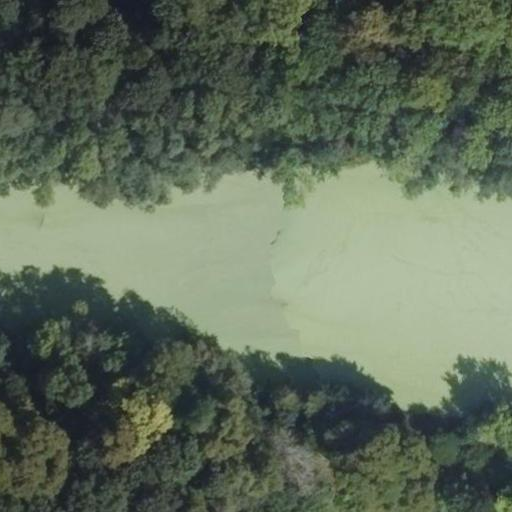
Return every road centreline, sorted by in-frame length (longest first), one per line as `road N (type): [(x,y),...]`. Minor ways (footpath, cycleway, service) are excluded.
road 1 (track): [(502,511),(0,442)]
road 2 (track): [(40,0),(384,55),(511,61)]
